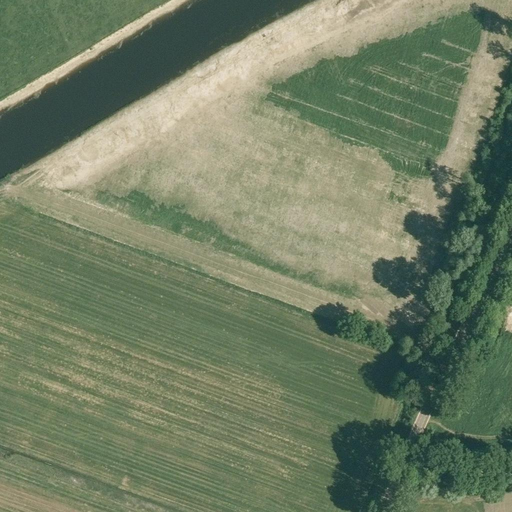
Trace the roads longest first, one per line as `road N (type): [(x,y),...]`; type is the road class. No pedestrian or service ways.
road 1 (track): [(453,353),(0,186)]
road 2 (tertiary): [(385,511),(511,231)]
